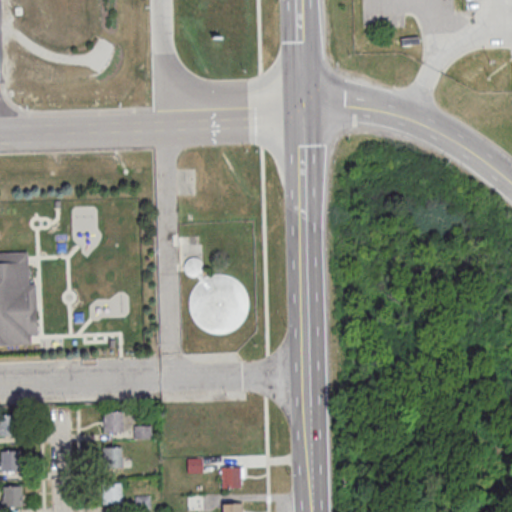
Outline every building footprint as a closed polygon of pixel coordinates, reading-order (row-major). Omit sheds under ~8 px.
[(35,287),(37,338),(30,339),(31,346),(0,347),(0,256),(27,255),(29,288),(35,287)] [(184,272),(183,268),(183,263),(185,260),(189,257),(193,257),(197,258),(200,261),(202,265),(202,269),(199,273),(204,279),(210,276),(219,275),(227,276),(234,280),(240,286),(245,293),(247,301),(247,309),(244,317),(239,324),(233,329),(225,332),(217,333),(209,332),(201,328),(195,323),(191,316),(189,308),(189,299),(192,291),(196,284),(200,281),(196,275),(192,276),(188,275),(184,272)] [(121,411),(122,434),(103,435),(102,412),(121,411)] [(0,414),(16,414),(17,436),(0,436),(0,414)] [(133,426),(151,425),(151,439),(133,439),(133,426)] [(121,447),(121,470),(103,470),(102,447),(121,447)] [(18,473),(2,473),(1,451),(18,450),(18,473)] [(186,458),(202,458),(202,472),(187,473),(186,458)] [(240,488),(222,489),(221,467),(239,466),(240,488)] [(121,505),(104,506),(104,484),(120,484),(121,505)] [(21,486),(21,507),(3,507),(2,486),(21,486)] [(204,509),(204,495),(188,495),(188,509),(204,509)] [(136,511),(135,497),(149,496),(150,511),(136,511)] [(242,511),(223,511),(223,502),(242,502),(242,511)]
